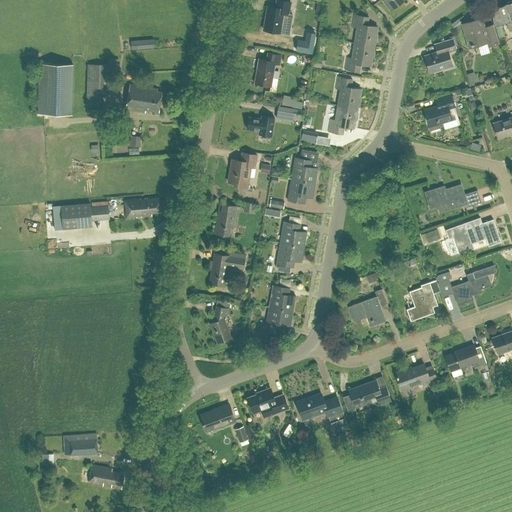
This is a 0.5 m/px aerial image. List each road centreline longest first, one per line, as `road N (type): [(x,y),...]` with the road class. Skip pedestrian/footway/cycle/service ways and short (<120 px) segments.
road 1 (unclassified): [(198,386),(172,316),(227,0)]
road 2 (residential): [(307,347),(343,183),(381,139)]
road 3 (residential): [(307,347),(359,360),(511,304)]
road 4 (residential): [(381,139),(406,42),(455,0)]
road 5 (residential): [(511,207),(496,166),(381,139)]
road 6 (unclassified): [(143,511),(159,425),(198,386)]
